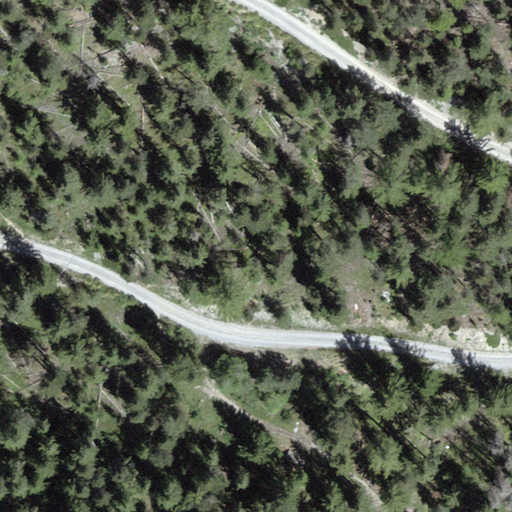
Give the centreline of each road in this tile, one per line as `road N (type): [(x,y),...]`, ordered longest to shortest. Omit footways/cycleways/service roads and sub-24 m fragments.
road 1 (track): [(188,324),(432,358),(511,358)]
road 2 (track): [(511,158),(244,0)]
road 3 (track): [(0,238),(188,324)]
